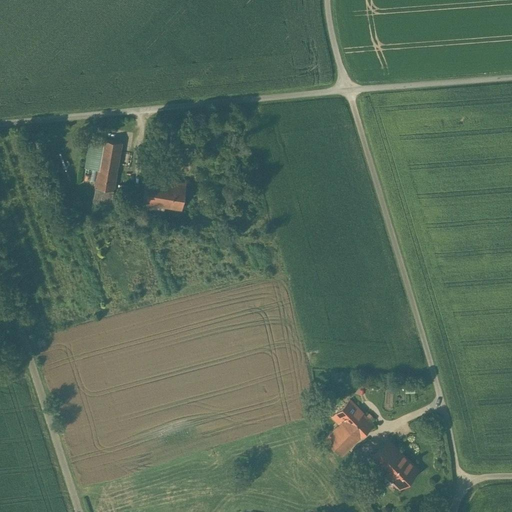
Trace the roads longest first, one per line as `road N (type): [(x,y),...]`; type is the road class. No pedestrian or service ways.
road 1 (unclassified): [(452,511),(459,476),(346,89)]
road 2 (unclassified): [(346,89),(0,125)]
road 3 (unclassified): [(0,262),(82,511)]
road 4 (unclassified): [(511,76),(346,89)]
